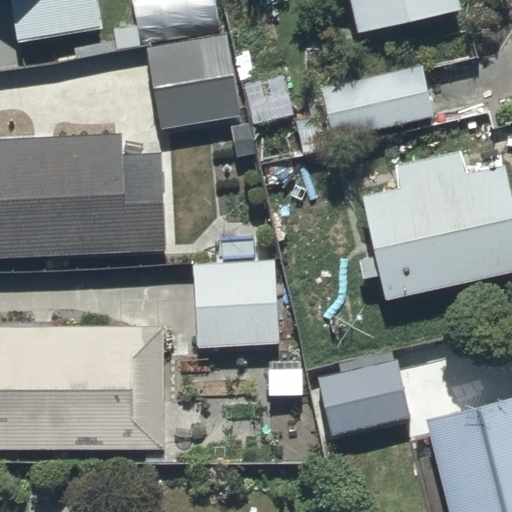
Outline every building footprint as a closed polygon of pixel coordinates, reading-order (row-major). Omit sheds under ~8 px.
[(8,0),(13,27),(100,12),(97,0),(8,0)] [(442,0),(353,0),(357,18),(442,0)] [(228,22),(146,36),(161,121),(242,107),(228,22)] [(435,105),(425,54),(324,75),(334,125),(435,105)] [(0,244),(165,238),(162,140),(122,142),(121,122),(0,126),(0,244)] [(511,255),(511,188),(503,149),(462,155),(459,140),(396,155),(400,172),(361,181),(375,241),(359,245),(364,268),(381,264),(385,285),(511,255)] [(279,333),(274,248),(192,252),(196,337),(279,333)] [(0,314),(0,434),(165,435),(165,314),(0,314)] [(396,347),(318,364),(330,424),(408,408),(396,347)] [(511,511),(511,378),(424,401),(451,511),(511,511)]
